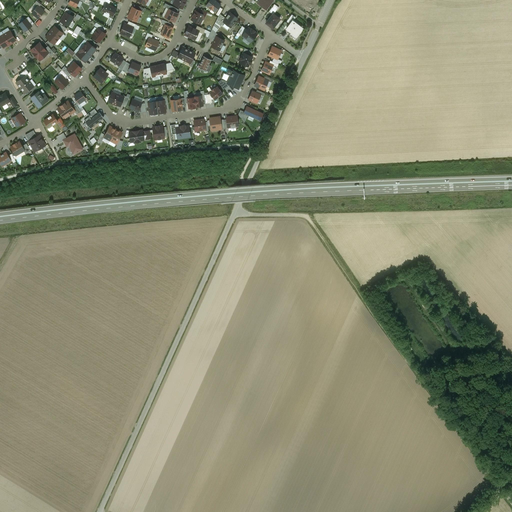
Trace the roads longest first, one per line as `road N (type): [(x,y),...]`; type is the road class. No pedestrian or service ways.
road 1 (trunk): [(511,177),(257,188),(0,213)]
road 2 (unclassified): [(304,57),(99,511)]
road 3 (trunk): [(0,219),(435,186)]
road 4 (track): [(235,212),(311,222),(498,484)]
road 5 (residential): [(83,79),(111,117),(126,123),(229,108),(241,100),(271,35)]
road 6 (residential): [(193,0),(161,56),(143,60),(108,43)]
